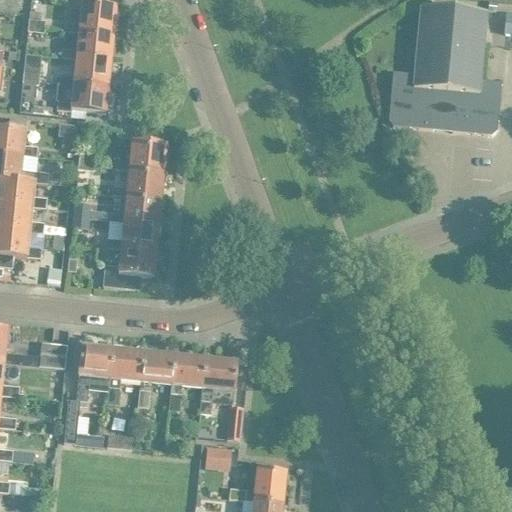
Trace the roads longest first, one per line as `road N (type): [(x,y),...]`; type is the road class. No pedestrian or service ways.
road 1 (residential): [(284,289),(184,0)]
road 2 (residential): [(0,304),(186,323),(284,289)]
road 3 (residential): [(284,289),(511,205)]
road 4 (residential): [(366,511),(284,289)]
